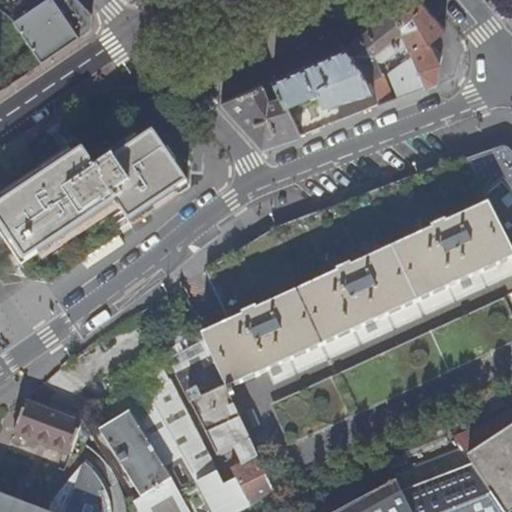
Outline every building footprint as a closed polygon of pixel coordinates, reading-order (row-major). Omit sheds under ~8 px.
[(19,27),(43,62),(91,29),(92,14),(79,0),(45,0),(15,21),(19,27)] [(404,0),(381,18),(345,48),(362,72),(371,93),(377,106),(392,100),(375,61),(408,43),(413,59),(388,76),(398,98),(425,89),(435,84),(444,60),(432,47),(433,43),(430,39),(443,28),(419,0),(404,0)] [(362,72),(345,48),(310,63),(271,79),(286,107),(318,94),(323,107),(371,93),(362,72)] [(286,107),(271,79),(221,104),(264,152),(299,135),(286,107)] [(0,235),(30,279),(48,282),(118,236),(102,212),(115,203),(131,227),(188,189),(194,148),(164,116),(136,86),(111,87),(84,106),(0,163),(0,235)] [(511,252),(511,156),(507,151),(502,150),(466,163),(511,252)] [(511,252),(466,163),(464,159),(279,229),(272,233),(208,275),(233,326),(221,332),(204,340),(227,390),(274,494),(279,505),(281,508),(317,487),(326,482),(367,460),(472,412),(511,392),(511,252)] [(191,312),(171,330),(175,335),(162,346),(232,483),(238,480),(251,507),(274,494),(227,390),(204,340),(191,312)] [(152,391),(128,405),(132,411),(101,431),(142,499),(174,481),(180,493),(218,474),(159,357),(140,368),(152,391)] [(63,416),(39,407),(25,402),(13,435),(77,459),(82,446),(77,444),(83,424),(63,416)] [(511,408),(454,437),(469,458),(511,429),(511,408)] [(511,429),(469,458),(473,465),(505,511),(510,511),(511,511),(511,429)] [(0,511),(127,511),(127,509),(127,508),(125,502),(123,495),(119,484),(109,489),(105,482),(98,473),(94,468),(87,461),(52,503),(48,511),(13,511),(0,505),(0,511)] [(304,511),(412,511),(403,492),(391,465),(338,493),(304,511)] [(403,492),(412,511),(505,511),(473,465),(403,492)] [(173,484),(135,507),(138,511),(213,511),(206,497),(225,487),(218,474),(180,493),(178,494),(173,484)] [(238,480),(232,483),(225,487),(206,497),(213,511),(241,511),(251,507),(238,480)] [(274,494),(251,507),(254,511),(269,511),(279,505),(274,494)]
